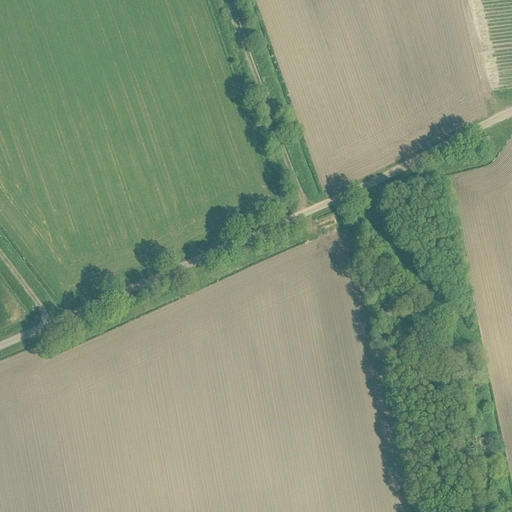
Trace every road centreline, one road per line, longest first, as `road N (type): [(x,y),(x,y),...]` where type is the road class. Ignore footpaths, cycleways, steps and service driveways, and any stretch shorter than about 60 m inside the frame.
road 1 (unclassified): [(0,347),(511,113)]
road 2 (track): [(229,0),(306,213)]
road 3 (track): [(349,194),(474,340)]
